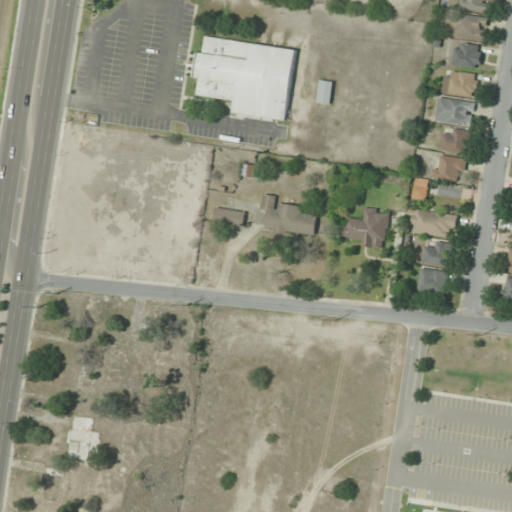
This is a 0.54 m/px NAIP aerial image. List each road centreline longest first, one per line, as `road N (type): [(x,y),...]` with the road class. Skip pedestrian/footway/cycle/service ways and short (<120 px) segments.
road 1 (tertiary): [(511,328),(23,277)]
road 2 (secondary): [(0,426),(65,0)]
road 3 (residential): [(511,54),(473,325)]
road 4 (secondary): [(33,0),(0,220)]
road 5 (secondary): [(15,128),(23,163),(8,265),(23,277)]
road 6 (secondary): [(46,131),(37,95),(51,0)]
